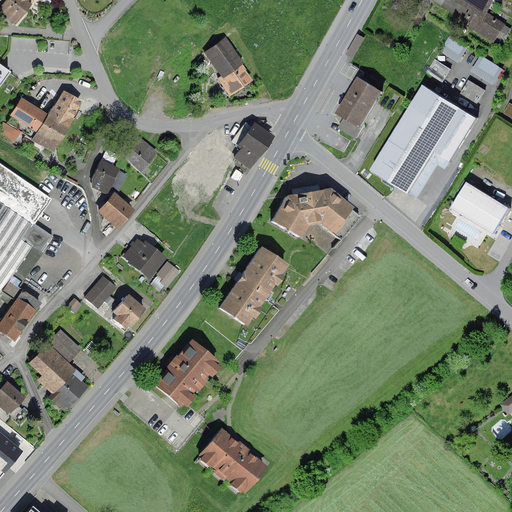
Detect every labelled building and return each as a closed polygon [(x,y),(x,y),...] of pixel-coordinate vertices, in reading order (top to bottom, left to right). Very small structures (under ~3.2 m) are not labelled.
[(38,0),(0,0),(0,13),(12,23),(29,1),(34,5),(38,0)] [(495,0),(455,0),(470,9),(465,17),(471,21),(468,27),(493,43),(505,24),(487,13),(495,0)] [(364,38),(358,35),(347,55),(352,58),(364,38)] [(249,78),(223,36),(200,49),(226,92),(249,78)] [(450,36),(440,51),(458,63),(468,47),(450,36)] [(481,56),(471,71),(493,85),(503,69),(481,56)] [(436,59),(428,72),(442,82),(451,70),(436,59)] [(0,89),(12,73),(0,64),(0,89)] [(382,91),(358,77),(335,115),(343,119),(360,129),(382,91)] [(469,80),(461,93),(477,103),(485,91),(469,80)] [(476,118),(423,85),(370,171),(408,193),(408,194),(434,150),(450,161),(476,118)] [(43,114),(14,94),(0,114),(47,147),(75,106),(57,93),(43,114)] [(360,129),(343,119),(338,128),(356,138),(361,129),(360,129)] [(267,137),(250,125),(235,147),(239,150),(233,159),(246,168),(267,137)] [(130,133),(113,151),(136,172),(152,154),(130,133)] [(232,158),(206,134),(186,155),(196,163),(177,184),(195,199),(232,158)] [(434,150),(408,193),(417,199),(438,165),(445,170),(450,161),(434,150)] [(118,170),(102,163),(94,179),(94,188),(107,194),(118,170)] [(46,199),(0,166),(0,292),(8,300),(14,290),(47,238),(30,225),(46,199)] [(506,209),(464,182),(447,209),(488,235),(506,209)] [(291,196),(286,197),(271,221),(301,238),(307,226),(319,224),(339,241),(359,217),(351,210),(353,207),(329,189),(320,190),(319,184),(292,189),(293,196),(291,196)] [(132,210),(114,196),(101,213),(118,227),(132,210)] [(144,244),(137,239),(123,256),(151,278),(166,258),(146,242),(144,244)] [(287,266),(259,247),(240,278),(219,309),(246,327),(252,318),(254,320),(262,309),(259,307),(274,285),(276,287),(284,276),(281,274),(287,266)] [(179,272),(167,263),(158,274),(164,278),(160,282),(166,287),(179,272)] [(103,277),(84,298),(85,298),(97,309),(115,288),(103,277)] [(115,304),(126,294),(120,288),(109,298),(115,304)] [(14,290),(8,300),(0,311),(0,340),(6,344),(33,304),(14,290)] [(126,295),(112,311),(117,316),(112,321),(121,328),(127,322),(131,325),(144,311),(126,295)] [(82,306),(75,299),(68,307),(75,314),(82,306)] [(57,331),(43,347),(63,367),(77,351),(57,331)] [(169,369),(155,385),(181,407),(183,405),(187,408),(197,397),(192,394),(195,390),(199,393),(208,382),(205,379),(209,375),(213,378),(222,367),(218,364),(219,363),(194,340),(179,358),(177,356),(172,362),(167,368),(169,369)] [(41,345),(24,362),(31,379),(46,395),(69,372),(63,367),(43,347),(41,345)] [(46,395),(44,399),(60,414),(82,389),(69,372),(46,395)] [(17,398),(0,383),(0,412),(3,415),(17,398)] [(511,395),(500,404),(508,415),(511,411),(511,395)] [(238,443),(222,429),(200,455),(203,457),(199,461),(210,470),(214,466),(217,469),(214,473),(225,482),(228,479),(233,482),(229,486),(240,495),(244,492),(245,493),(267,467),(250,452),(251,451),(245,445),(240,441),(238,443)] [(0,474),(18,452),(0,437),(0,474)]
